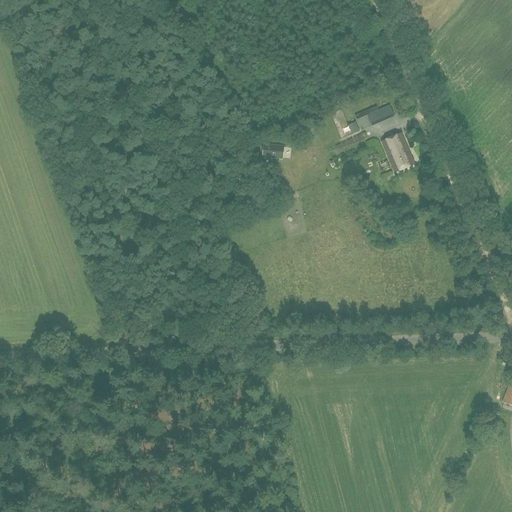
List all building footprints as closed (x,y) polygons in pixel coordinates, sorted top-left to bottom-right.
[(394,115),(390,106),(379,111),(377,106),(355,116),(357,120),(361,129),(394,115)] [(393,173),(414,164),(401,133),(381,141),(393,173)] [(283,160),(284,145),(263,143),(262,157),(283,160)] [(331,189),(318,193),(321,204),(334,200),(331,189)] [(322,212),(323,224),(338,222),(336,210),(322,212)] [(338,229),(324,233),(327,244),(342,240),(338,229)] [(332,253),(335,263),(349,258),(345,248),(332,253)] [(252,272),(259,268),(255,260),(248,264),(252,272)] [(365,279),(373,279),(373,270),(365,270),(365,279)] [(266,281),(258,283),(260,295),(269,293),(266,281)]
